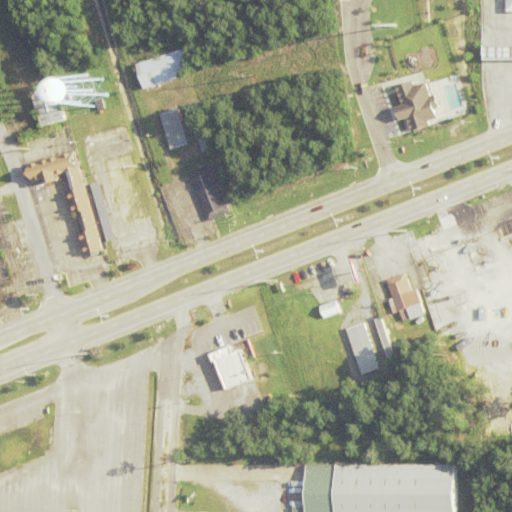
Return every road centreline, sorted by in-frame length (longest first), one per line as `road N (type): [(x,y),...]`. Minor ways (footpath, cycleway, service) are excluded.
road 1 (primary): [(0,378),(511,175)]
road 2 (primary): [(511,136),(0,338)]
road 3 (residential): [(169,511),(183,338),(351,270),(348,240)]
road 4 (residential): [(0,126),(73,350)]
